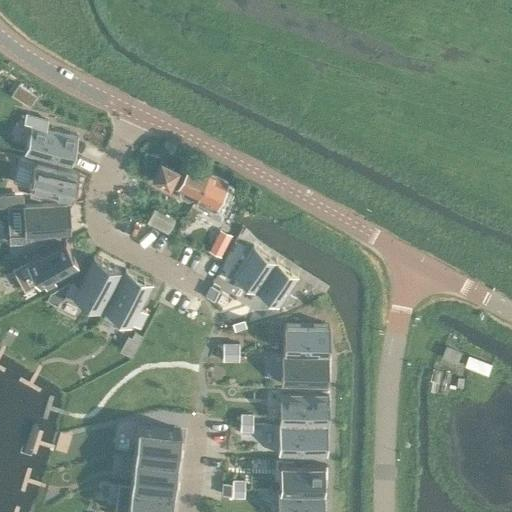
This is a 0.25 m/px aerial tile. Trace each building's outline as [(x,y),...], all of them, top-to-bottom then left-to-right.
[(32,102),(38,91),(20,81),(13,91),(32,102)] [(25,113),(23,121),(30,123),(23,152),(70,163),(77,134),(46,126),(47,119),(25,113)] [(177,183),(175,186),(179,188),(179,190),(192,197),(193,195),(195,196),(207,171),(188,161),(180,176),(175,173),(178,167),(161,158),(152,175),(170,184),(172,180),(177,183)] [(34,159),(27,185),(28,185),(31,185),(29,193),(40,196),(42,188),(71,195),(78,169),(34,159)] [(207,171),(195,196),(196,197),(196,198),(209,205),(210,203),(225,211),(232,197),(228,195),(229,191),(223,188),(227,181),(207,171)] [(12,190),(0,190),(0,202),(12,201),(12,190)] [(68,201),(22,203),(22,204),(24,233),(27,233),(28,241),(45,240),(44,232),(59,231),(70,230),(68,201)] [(154,207),(147,219),(168,230),(175,218),(154,207)] [(216,236),(209,250),(219,255),(230,234),(220,229),(216,236)] [(64,238),(25,259),(37,282),(45,278),(49,285),(59,280),(56,273),(77,261),(64,238)] [(253,244),(233,274),(255,289),(275,258),(253,244)] [(70,283),(65,292),(72,295),(72,296),(99,310),(120,269),(93,255),(78,285),(71,281),(70,283)] [(275,258),(255,289),(277,303),(297,273),(275,258)] [(125,268),(103,312),(130,326),(132,322),(138,326),(146,311),(139,307),(152,282),(125,268)] [(211,283),(205,295),(213,299),(218,287),(211,284),(211,283)] [(48,294),(46,299),(56,305),(59,299),(48,294)] [(243,317),(231,321),(234,329),(245,325),(243,317)] [(283,322),(282,349),(327,350),(328,323),(283,322)] [(447,340),(441,353),(458,360),(463,347),(447,340)] [(222,342),(222,351),(238,351),(238,343),(222,342)] [(222,351),(222,359),(238,359),(238,351),(222,351)] [(281,352),(280,382),(326,383),(327,353),(281,352)] [(470,352),(466,362),(489,371),(493,361),(470,352)] [(278,421),(278,422),(327,424),(328,393),(279,392),(278,421)] [(239,420),(239,421),(252,421),(252,413),(240,413),(239,420)] [(239,421),(239,429),(252,429),(252,421),(239,421)] [(278,422),(277,452),(326,454),(327,424),(278,422)] [(136,423),(132,453),(176,459),(180,428),(136,423)] [(132,453),(129,482),(173,487),(176,459),(132,453)] [(277,486),(277,489),(323,490),(324,464),(279,462),(277,486)] [(232,479),(231,487),(244,488),(244,485),(244,479),(232,479)] [(119,481),(116,510),(128,511),(171,511),(174,487),(173,487),(129,482),(119,481)] [(231,487),(231,495),(244,495),(244,488),(231,487)] [(277,489),(276,511),(322,511),(323,490),(277,489)]
